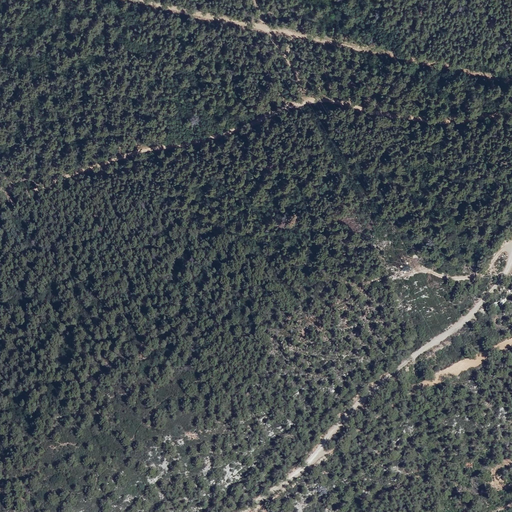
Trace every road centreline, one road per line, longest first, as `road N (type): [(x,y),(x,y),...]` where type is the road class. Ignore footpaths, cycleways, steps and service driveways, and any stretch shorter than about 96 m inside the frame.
road 1 (track): [(511,115),(442,117),(338,97),(287,101),(43,183)]
road 2 (track): [(133,0),(511,79)]
road 3 (track): [(240,511),(315,452),(367,390),(465,319),(511,255)]
